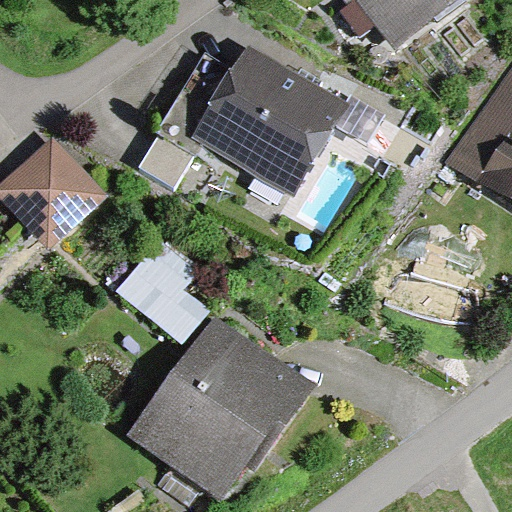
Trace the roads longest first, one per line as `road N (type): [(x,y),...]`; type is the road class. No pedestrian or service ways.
road 1 (residential): [(0,89),(39,106),(98,100),(142,74),(228,0)]
road 2 (unclassified): [(357,511),(511,395)]
